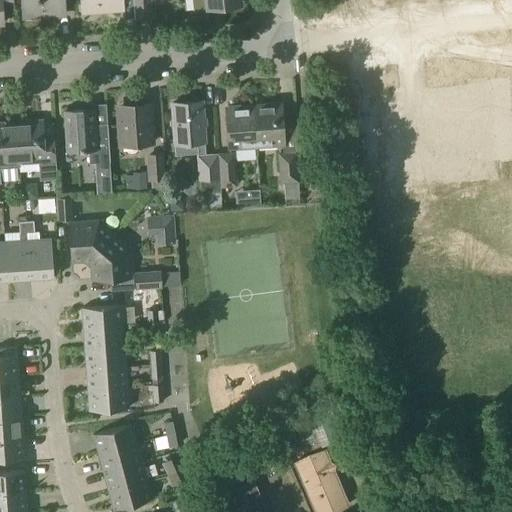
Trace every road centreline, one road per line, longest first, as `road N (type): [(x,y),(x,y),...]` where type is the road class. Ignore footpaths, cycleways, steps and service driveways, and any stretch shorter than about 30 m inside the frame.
road 1 (residential): [(0,72),(260,53),(280,35),(276,0)]
road 2 (residential): [(77,511),(55,423),(51,328),(40,313),(0,315)]
